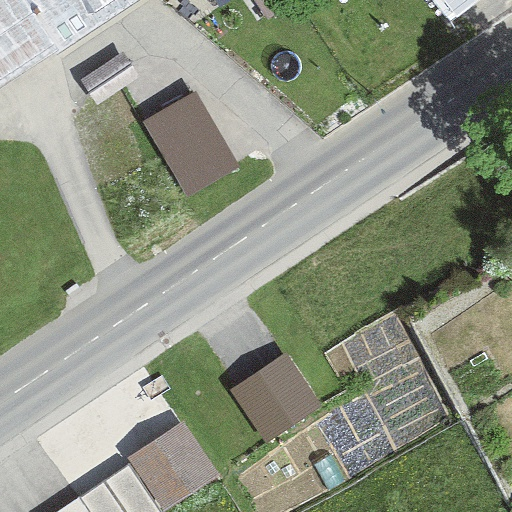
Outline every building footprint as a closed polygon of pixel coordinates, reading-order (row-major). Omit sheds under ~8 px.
[(0,0),(0,91),(61,53),(27,0),(0,0)] [(27,0),(61,53),(144,0),(27,0)] [(456,0),(468,15),(487,0),(456,0)] [(198,189),(250,160),(207,85),(156,114),(198,189)] [(236,392),(269,442),(325,406),(292,356),(236,392)] [(129,460),(163,511),(165,511),(223,474),(188,422),(129,460)] [(163,511),(129,460),(51,511),(163,511)]
